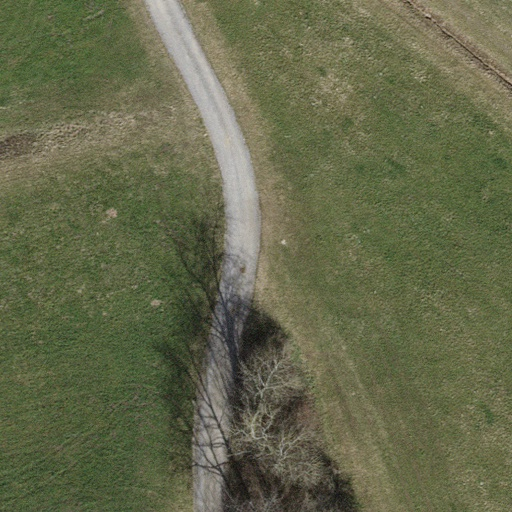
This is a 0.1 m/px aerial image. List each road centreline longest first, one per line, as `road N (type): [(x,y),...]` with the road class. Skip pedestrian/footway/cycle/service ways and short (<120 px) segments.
road 1 (track): [(157,0),(217,117),(242,193),(233,319)]
road 2 (track): [(213,511),(233,319)]
